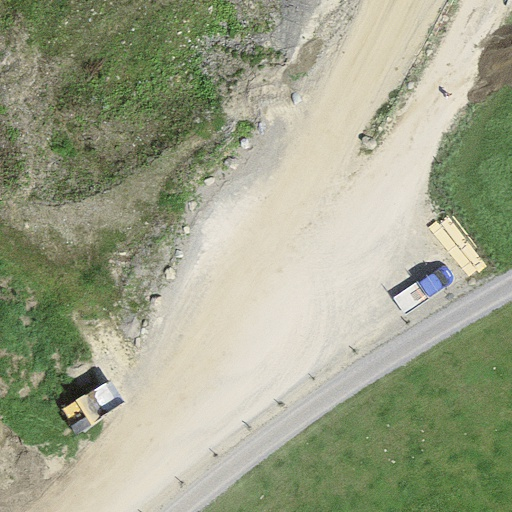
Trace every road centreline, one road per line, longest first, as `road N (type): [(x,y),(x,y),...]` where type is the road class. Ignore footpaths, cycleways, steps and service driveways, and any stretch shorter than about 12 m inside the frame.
road 1 (track): [(78,511),(172,416),(413,0)]
road 2 (track): [(511,283),(330,388),(173,511)]
